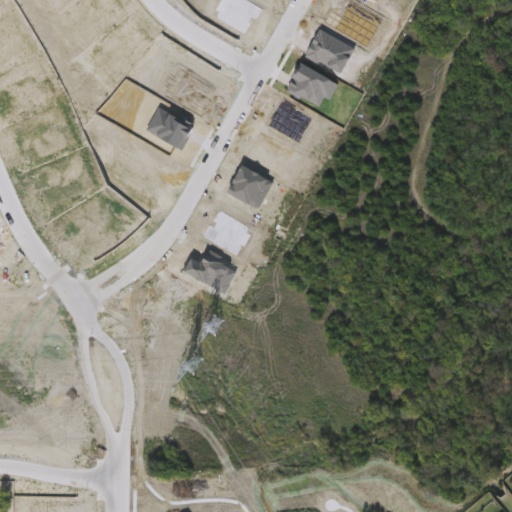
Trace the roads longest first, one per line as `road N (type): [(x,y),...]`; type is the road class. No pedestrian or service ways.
road 1 (residential): [(71,314),(146,263),(188,212),(305,0),(162,20),(258,82)]
road 2 (residential): [(0,191),(82,332),(118,421),(116,511)]
